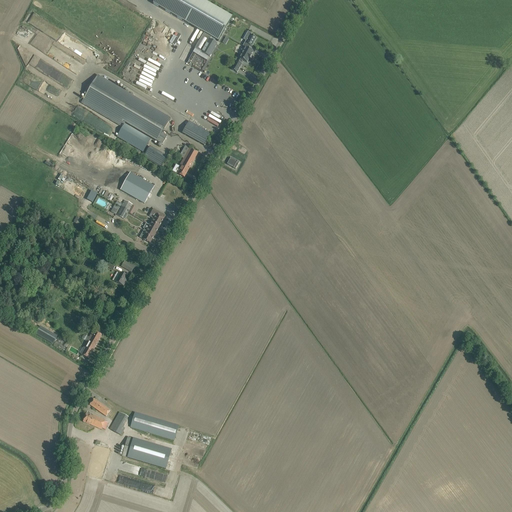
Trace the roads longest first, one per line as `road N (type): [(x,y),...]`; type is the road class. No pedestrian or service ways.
road 1 (unclassified): [(35,511),(61,491),(83,392),(302,0)]
road 2 (unknown): [(238,116),(179,76),(178,26),(138,0)]
